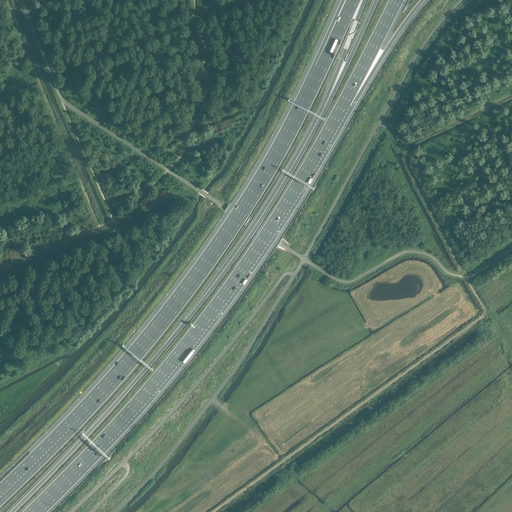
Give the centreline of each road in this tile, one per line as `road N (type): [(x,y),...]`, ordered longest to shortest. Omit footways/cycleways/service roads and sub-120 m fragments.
road 1 (motorway): [(341,26),(274,162),(215,252),(111,384),(0,497)]
road 2 (track): [(322,0),(242,155),(182,244),(101,342),(0,444)]
road 3 (motorway): [(10,511),(177,332),(268,208),(326,107)]
road 4 (motorway): [(34,511),(202,324),(342,103)]
road 5 (unknown): [(99,226),(7,0)]
road 6 (motorway): [(342,103),(422,0)]
road 7 (unknown): [(184,139),(183,151),(129,212),(99,226)]
